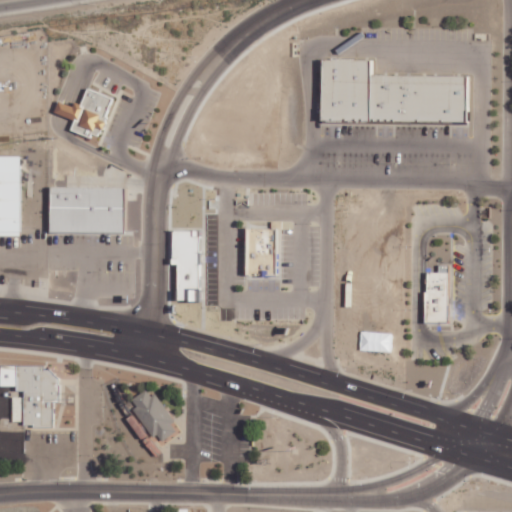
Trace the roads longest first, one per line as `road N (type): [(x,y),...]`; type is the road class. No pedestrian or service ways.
road 1 (primary): [(0,334),(137,355),(452,450)]
road 2 (primary): [(436,417),(171,338),(0,311)]
road 3 (tertiary): [(304,0),(223,48),(184,101),(159,164),(147,333),(137,355)]
road 4 (residential): [(0,494),(338,495)]
road 5 (residential): [(338,495),(414,494),(474,458)]
road 6 (residential): [(452,450),(381,485),(338,495)]
